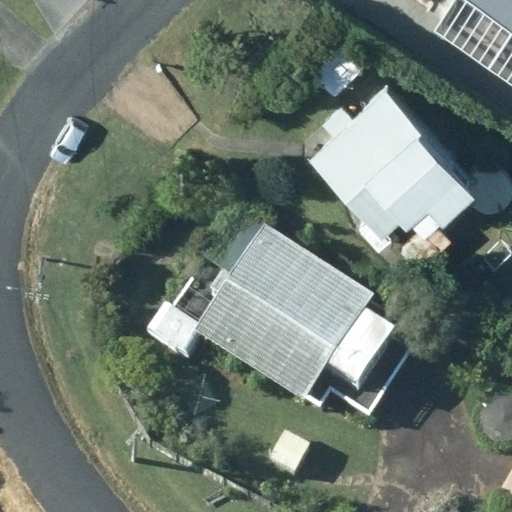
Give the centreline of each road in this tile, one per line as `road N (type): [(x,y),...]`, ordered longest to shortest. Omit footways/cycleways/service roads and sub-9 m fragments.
road 1 (residential): [(150,0),(28,139),(0,199)]
road 2 (residential): [(0,357),(26,424),(81,511)]
